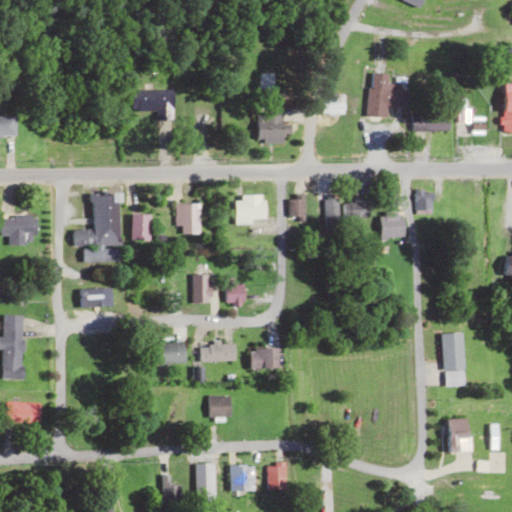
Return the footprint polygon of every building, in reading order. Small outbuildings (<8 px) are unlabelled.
[(369,116),(385,117),(385,107),(403,107),(404,84),(387,84),(387,73),(368,73),(367,118),(356,118),(356,128),(369,129),(369,116)] [(511,84),(502,84),(502,132),(511,131),(511,84)] [(156,111),(156,119),(171,119),(171,90),(130,90),(130,111),(156,111)] [(344,114),(344,94),(328,94),(328,98),(318,98),(318,114),(344,114)] [(448,130),(448,111),(414,111),(414,130),(448,130)] [(282,113),(255,113),(255,143),(282,143),(282,113)] [(0,136),(15,136),(15,116),(0,115),(0,136)] [(413,189),(413,210),(432,210),(432,189),(413,189)] [(90,193),(91,229),(71,230),(72,246),(120,245),(119,193),(90,193)] [(303,194),(294,194),(294,200),(286,200),(286,220),(303,220),(303,194)] [(232,196),(232,222),(264,222),(264,196),(232,196)] [(323,199),(323,231),(337,231),(336,198),(323,199)] [(368,199),(344,199),(344,219),(368,219),(368,199)] [(197,234),(197,204),(174,204),(174,234),(197,234)] [(378,239),(402,239),(402,210),(378,210),(378,239)] [(7,245),(34,245),(34,215),(0,215),(0,235),(7,236),(7,245)] [(148,241),(148,215),(130,215),(130,241),(148,241)] [(81,248),(81,261),(121,261),(121,248),(81,248)] [(207,304),(207,275),(190,275),(190,304),(207,304)] [(223,304),(242,304),(242,284),(223,284),(223,304)] [(22,316),(2,315),(1,338),(0,337),(0,348),(1,348),(1,380),(20,380),(22,316)] [(440,333),(442,387),(463,386),(461,333),(440,333)] [(156,343),(156,363),(183,363),(183,343),(156,343)] [(232,362),(232,344),(198,344),(198,362),(232,362)] [(276,348),(248,348),(248,369),(276,369),(276,348)] [(229,417),(229,397),(207,397),(207,417),(229,417)] [(4,422),(37,422),(37,403),(4,403),(4,422)] [(448,419),(448,452),(468,452),(468,419),(448,419)] [(194,462),(194,495),(213,495),(213,462),(194,462)] [(251,464),(227,464),(227,492),(251,492),(251,464)] [(176,491),(176,467),(161,467),(161,491),(176,491)] [(495,480),(468,480),(468,488),(495,488),(495,480)] [(109,511),(109,488),(96,488),(96,511),(109,511)]
